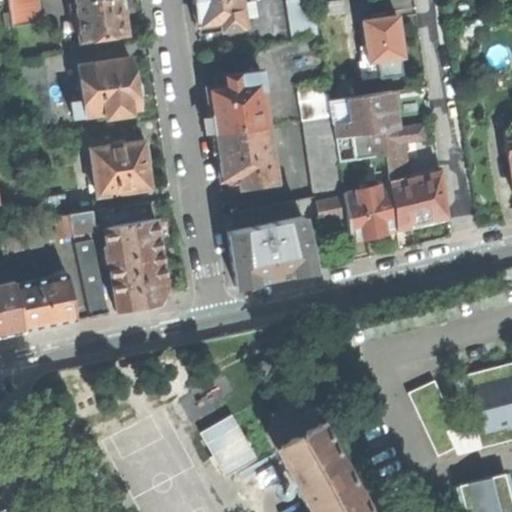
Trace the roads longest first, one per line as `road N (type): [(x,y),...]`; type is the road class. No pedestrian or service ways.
road 1 (residential): [(216,323),(166,0)]
road 2 (residential): [(511,252),(216,323)]
road 3 (residential): [(0,363),(216,323)]
road 4 (residential): [(69,511),(0,383)]
